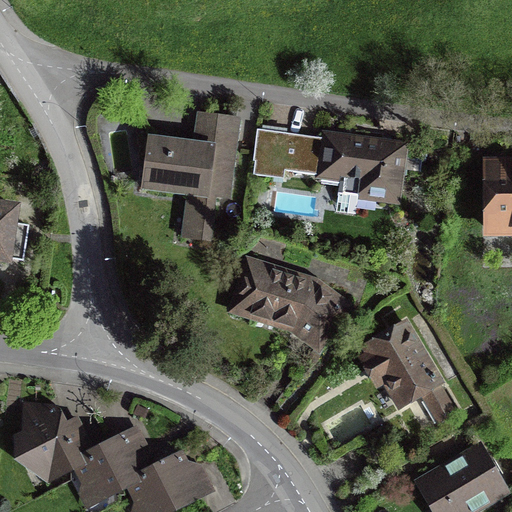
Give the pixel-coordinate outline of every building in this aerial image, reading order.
[(237,120),(199,116),(196,135),(204,136),(203,148),(148,141),(142,189),(188,195),(185,220),(211,224),(216,186),(228,188),(237,120)] [(402,149),(389,147),(388,156),(384,156),(379,155),(379,152),(378,149),(376,146),(373,145),(324,138),(258,129),(253,166),(320,175),(322,158),(341,161),(335,213),(354,216),(357,197),(395,202),(402,149)] [(488,232),(511,231),(511,167),(488,167),(488,232)] [(11,228),(13,210),(0,208),(0,259),(22,263),(25,239),(9,236),(11,228)] [(324,338),(345,309),(314,285),(248,264),(233,311),(292,330),(295,321),(307,325),(324,338)] [(368,356),(360,361),(375,387),(383,382),(399,409),(439,385),(403,324),(374,342),(376,346),(366,352),(368,356)] [(80,462),(53,409),(24,424),(30,434),(15,441),(31,472),(50,462),(57,476),(75,466),(81,463),(80,462)] [(375,433),(356,445),(376,479),(395,468),(375,433)] [(81,463),(75,466),(84,483),(94,487),(101,499),(129,485),(128,484),(144,476),(144,475),(140,468),(143,459),(134,456),(125,439),(80,462),(81,463)] [(474,511),(506,494),(479,448),(419,483),(435,511),(474,511)] [(144,476),(128,484),(129,485),(137,502),(147,505),(151,511),(164,511),(197,495),(189,478),(192,469),(183,466),(178,457),(144,475),(144,476)]
